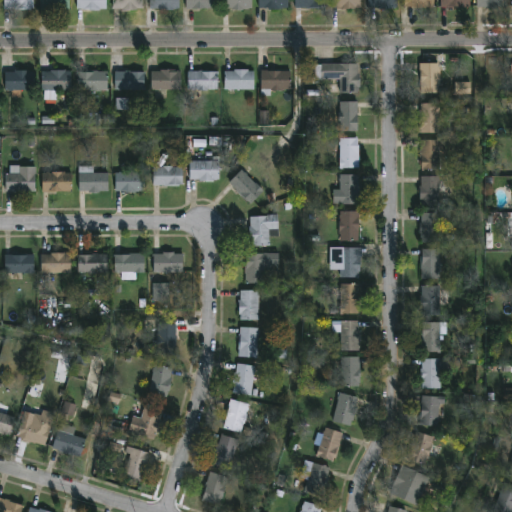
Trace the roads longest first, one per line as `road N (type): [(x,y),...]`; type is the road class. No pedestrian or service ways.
road 1 (residential): [(0,47),(206,37),(511,40)]
road 2 (residential): [(0,227),(172,224),(205,240),(209,354),(165,511)]
road 3 (residential): [(356,511),(401,377),(392,40)]
road 4 (residential): [(0,462),(152,511)]
